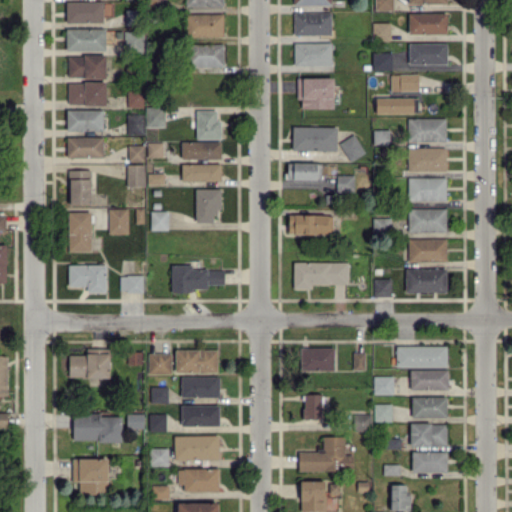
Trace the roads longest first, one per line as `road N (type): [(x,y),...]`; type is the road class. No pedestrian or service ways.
road 1 (residential): [(260,0),(258,511)]
road 2 (residential): [(483,0),(484,511)]
road 3 (residential): [(33,0),(33,511)]
road 4 (residential): [(511,318),(33,322)]
